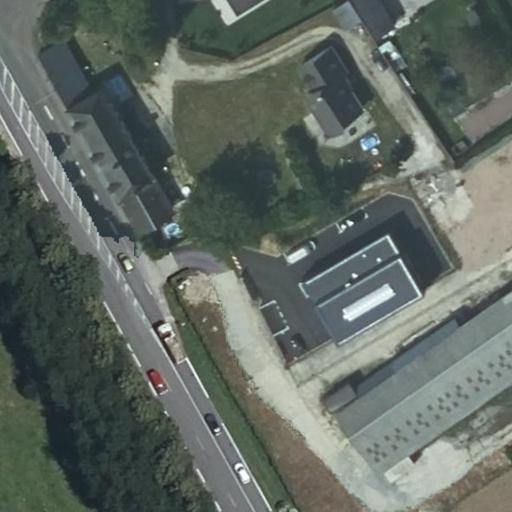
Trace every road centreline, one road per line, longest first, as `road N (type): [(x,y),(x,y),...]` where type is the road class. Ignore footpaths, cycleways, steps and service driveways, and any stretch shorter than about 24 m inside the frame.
road 1 (secondary): [(0,70),(246,511)]
road 2 (unknown): [(171,0),(181,175),(197,251)]
